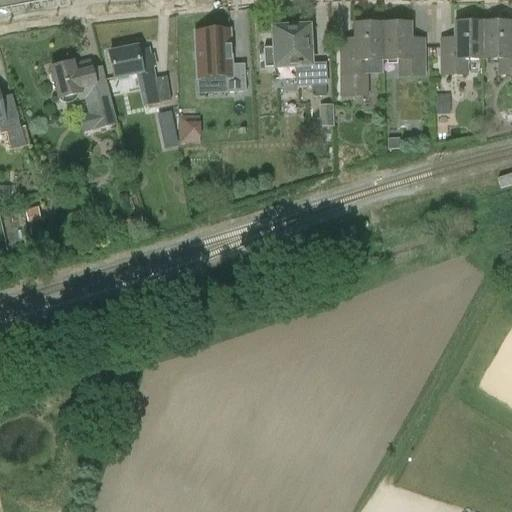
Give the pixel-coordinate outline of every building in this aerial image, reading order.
[(468,61),(482,61),(482,25),(453,25),(454,63),(439,63),(439,78),(468,77),(468,61)] [(509,25),(482,25),(482,61),(497,61),(497,77),(511,76),(511,62),(510,62),(509,25)] [(339,99),(355,99),(354,76),(381,76),(381,62),(382,26),(353,26),(353,64),(339,64),(339,99)] [(424,77),(425,63),(409,63),(409,26),(382,26),(381,62),(397,62),(396,77),(424,77)] [(325,67),(309,68),(307,28),(272,30),(273,50),(264,51),(265,67),(274,67),(274,69),(295,68),(296,88),(312,87),(313,98),(325,97),(324,87),(326,86),(325,67)] [(224,95),(245,94),(244,66),(230,66),(229,32),(194,34),(196,80),(224,79),(224,95)] [(143,108),(170,102),(168,95),(156,97),(147,51),(136,53),(135,49),(108,55),(113,80),(136,75),(143,108)] [(117,126),(106,85),(97,88),(90,62),(72,67),(72,65),(49,70),(50,74),(48,77),(50,85),(53,85),(57,101),(59,102),(62,104),(67,105),(71,104),(72,103),(74,102),(76,99),(77,98),(78,103),(83,102),(92,133),(117,126)] [(0,104),(0,134),(5,134),(10,151),(24,147),(17,120),(5,123),(0,104)] [(333,116),(333,106),(318,107),(319,130),(334,129),(333,124),(333,116)] [(180,144),(203,144),(203,125),(181,125),(180,144)] [(511,175),(511,176),(496,180),(500,191),(511,186),(511,175)] [(140,217),(116,221),(119,237),(143,233),(140,217)]
